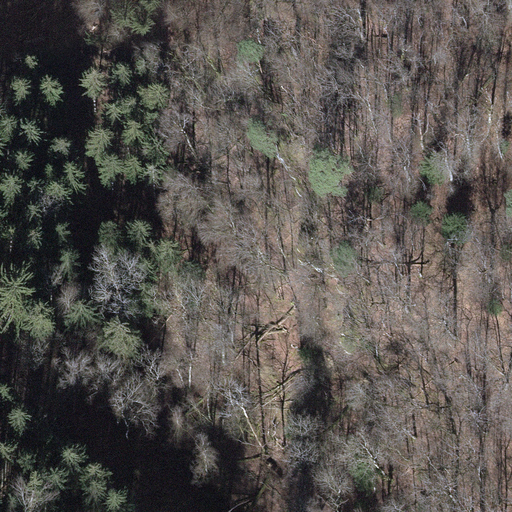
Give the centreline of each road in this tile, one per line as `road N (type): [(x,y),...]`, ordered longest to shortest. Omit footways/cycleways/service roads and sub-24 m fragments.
road 1 (track): [(167,0),(170,128),(225,281),(377,511)]
road 2 (track): [(0,376),(147,511)]
